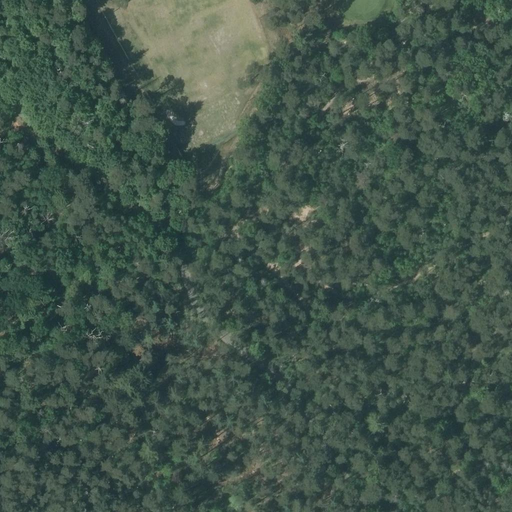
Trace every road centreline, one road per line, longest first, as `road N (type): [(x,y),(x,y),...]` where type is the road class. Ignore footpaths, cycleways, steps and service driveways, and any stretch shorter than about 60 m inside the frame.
road 1 (unknown): [(161,223),(237,191),(443,0)]
road 2 (track): [(0,91),(161,223)]
